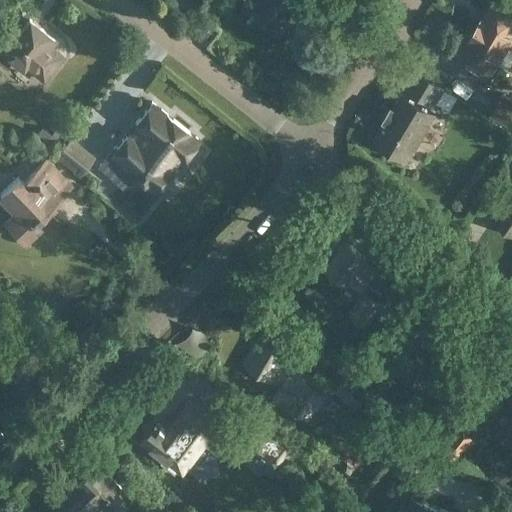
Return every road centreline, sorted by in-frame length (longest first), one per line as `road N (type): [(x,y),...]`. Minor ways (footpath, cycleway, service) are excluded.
road 1 (residential): [(0,477),(178,307),(308,155)]
road 2 (residential): [(511,325),(308,155)]
road 3 (residential): [(308,155),(108,0)]
road 4 (residential): [(308,155),(378,54),(404,0)]
